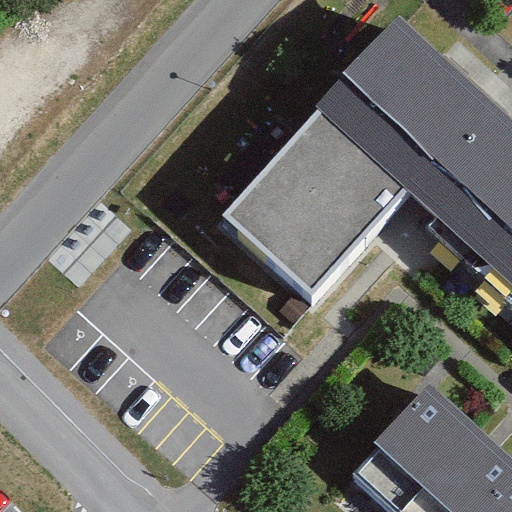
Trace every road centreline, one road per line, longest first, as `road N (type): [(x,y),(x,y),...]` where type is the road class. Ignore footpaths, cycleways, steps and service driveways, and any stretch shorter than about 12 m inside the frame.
road 1 (residential): [(248,0),(0,261)]
road 2 (residential): [(0,384),(128,511)]
